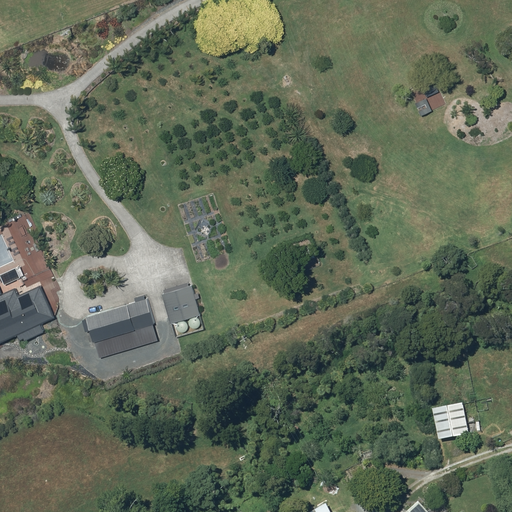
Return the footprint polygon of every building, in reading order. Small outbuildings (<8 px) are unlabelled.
[(42,281),(0,298),(0,338),(56,314),(42,281)] [(166,292),(175,320),(201,312),(192,284),(166,292)] [(118,358),(116,350),(148,340),(143,325),(156,321),(148,296),(89,313),(96,338),(99,337),(102,346),(101,347),(104,361),(118,358)] [(443,437),(471,433),(467,404),(438,408),(443,437)] [(414,494),(396,511),(425,511),(429,508),(414,494)] [(333,511),(329,502),(309,511),(333,511)]
